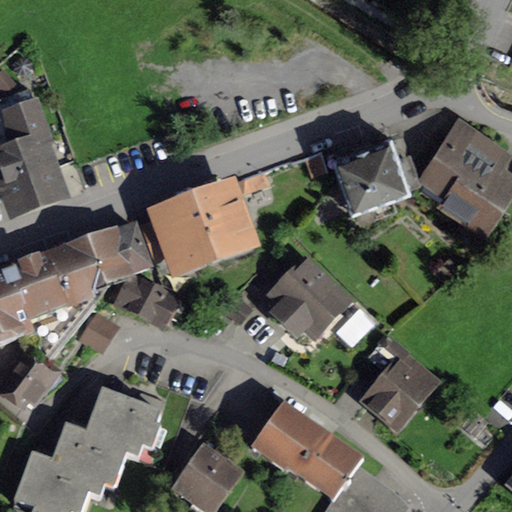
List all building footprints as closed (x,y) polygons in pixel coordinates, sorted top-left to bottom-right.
[(29,91),(0,102),(0,163),(0,164),(16,210),(56,196),(38,146),(48,143),(29,91)] [(462,122),(427,175),(449,190),(443,198),(463,212),(469,203),(485,214),(510,178),(496,169),(507,152),(462,122)] [(335,158),(353,207),(408,188),(407,186),(419,182),(402,137),(391,141),(390,138),(335,158)] [(144,230),(151,249),(169,242),(178,269),(247,243),(230,195),(160,220),(161,224),(144,230)] [(135,229),(0,277),(0,345),(32,334),(28,324),(93,301),(87,284),(144,262),(145,257),(135,229)] [(305,330),(314,339),(348,304),(306,263),(272,298),(281,307),(273,316),(297,339),(305,330)] [(120,305),(167,328),(178,305),(132,281),(120,305)] [(223,309),(239,323),(250,311),(234,297),(223,309)] [(83,340),(100,352),(114,331),(97,319),(83,340)] [(378,379),(384,384),(367,403),(397,426),(433,385),(404,360),(400,365),(396,363),(404,354),(386,339),(369,360),(384,372),(378,379)] [(13,378),(2,391),(23,407),(49,375),(29,359),(22,367),(17,363),(8,374),(13,378)] [(56,456),(113,465),(122,469),(126,458),(138,462),(151,426),(156,428),(160,415),(102,393),(89,428),(79,424),(76,432),(66,429),(56,456)] [(332,502),(333,503),(342,491),(345,486),(348,482),(357,468),(362,461),(360,462),(284,407),(253,451),(255,451),(273,464),(275,461),(333,501),(332,502)] [(203,450),(176,490),(206,511),(214,511),(239,476),(230,469),(234,463),(218,452),(214,458),(203,450)] [(113,465),(56,456),(45,452),(42,461),(32,457),(15,505),(35,511),(34,511),(72,511),(79,494),(100,502),(113,465)] [(345,486),(342,491),(333,503),(327,511),(390,511),(384,507),(393,493),(357,468),(348,482),(345,486)]
